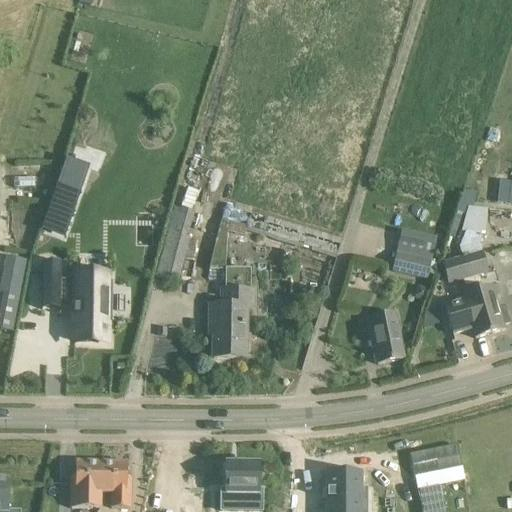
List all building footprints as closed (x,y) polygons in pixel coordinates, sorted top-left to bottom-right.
[(116,249),(122,196),(84,191),(82,210),(107,212),(105,231),(107,231),(105,244),(96,243),(98,233),(79,231),(77,245),(116,249)] [(58,197),(41,237),(62,246),(80,207),(58,197)] [(195,215),(173,209),(154,280),(177,286),(193,221),(195,215)] [(340,239),(250,212),(246,228),(336,255),(340,239)] [(230,223),(228,229),(228,233),(243,237),(246,228),(246,227),(230,223)] [(482,252),(464,258),(464,260),(462,260),(468,280),(467,281),(488,275),(482,252)] [(392,274),(427,282),(430,263),(397,255),(392,274)] [(464,260),(464,258),(442,265),(448,287),(467,281),(468,280),(462,260),(464,260)] [(42,264),(41,311),(60,312),(60,306),(74,306),(74,309),(73,309),(73,319),(74,319),(74,344),(105,344),(106,325),(111,325),(112,284),(106,284),(107,279),(74,278),(74,282),(60,282),(60,265),(42,264)] [(220,308),(210,308),(209,337),(213,337),(213,360),(245,360),(246,310),(253,310),(253,294),(251,294),(251,269),(226,269),(225,293),(221,293),(220,308)] [(475,341),(487,337),(504,332),(502,328),(509,326),(503,307),(497,309),(491,288),(462,296),(464,302),(444,308),(452,337),(472,331),(475,341)] [(426,305),(430,292),(419,289),(415,301),(426,305)] [(6,297),(0,329),(0,332),(11,335),(18,299),(6,297)] [(421,313),(426,329),(439,325),(434,309),(421,313)] [(403,361),(395,318),(366,323),(373,355),(374,355),(377,367),(403,361)] [(100,511),(100,495),(101,465),(76,465),(75,480),(70,479),(70,511),(100,511)] [(126,465),(101,465),(100,495),(110,495),(110,511),(130,511),(131,482),(126,481),(126,465)] [(223,495),(222,511),(260,511),(261,495),(256,495),(257,467),(227,467),(227,495),(223,495)] [(364,511),(365,496),(359,496),(360,483),(328,481),(326,511),(364,511)]
